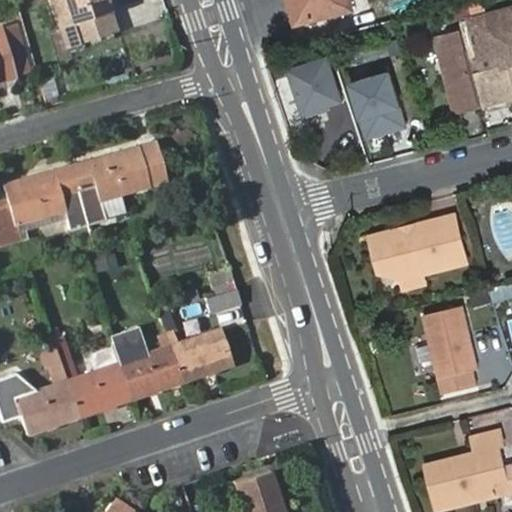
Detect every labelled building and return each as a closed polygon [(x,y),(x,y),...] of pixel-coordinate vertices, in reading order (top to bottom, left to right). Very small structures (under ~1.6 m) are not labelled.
[(68,22),(61,0),(48,0),(57,26),(68,22)] [(107,0),(61,0),(68,22),(75,42),(116,29),(107,0)] [(287,0),(295,26),(300,25),(292,0),(287,0)] [(292,0),(300,25),(354,10),(350,0),(292,0)] [(511,9),(470,23),(479,51),(511,41),(511,9)] [(0,80),(15,76),(14,74),(30,70),(16,21),(0,25),(0,80)] [(511,41),(479,51),(487,75),(511,66),(511,41)] [(444,57),(459,113),(478,108),(463,52),(444,57)] [(329,55),(286,70),(303,117),(346,103),(329,55)] [(511,66),(487,75),(482,77),(491,104),(511,96),(511,66)] [(354,84),(371,140),(408,129),(391,73),(354,84)] [(3,183),(7,199),(0,201),(0,245),(20,240),(16,226),(64,211),(69,230),(105,219),(105,216),(100,201),(167,181),(156,140),(3,183)] [(121,196),(100,201),(105,216),(125,211),(121,196)] [(455,218),(414,229),(414,234),(403,237),(400,233),(371,240),(380,276),(390,274),(399,271),(401,276),(402,282),(424,276),(467,266),(455,218)] [(215,289),(235,287),(233,268),(212,271),(215,289)] [(380,276),(402,282),(401,276),(399,271),(390,274),(380,276)] [(426,286),(424,276),(402,282),(405,292),(426,286)] [(511,289),(511,286),(489,293),(494,308),(511,303),(511,289)] [(240,304),(235,288),(203,298),(209,315),(240,304)] [(195,289),(156,302),(160,314),(199,300),(195,289)] [(468,341),(472,340),(463,308),(425,319),(432,344),(436,359),(446,394),(479,385),(475,372),(480,371),(474,348),(470,349),(468,341)] [(172,330),(166,332),(182,382),(233,364),(221,327),(176,342),(172,330)] [(161,348),(120,362),(133,400),(182,382),(166,332),(156,335),(161,348)] [(61,336),(53,339),(56,347),(64,344),(61,336)] [(64,344),(56,347),(67,380),(79,418),(133,400),(120,362),(94,371),(75,377),(64,344)] [(436,359),(432,344),(417,348),(421,362),(436,359)] [(94,371),(120,362),(115,346),(92,354),(90,359),(94,371)] [(65,378),(55,348),(38,354),(48,383),(65,378)] [(79,418),(67,380),(15,397),(27,435),(79,418)] [(435,511),(510,494),(503,469),(498,449),(503,448),(500,430),(471,437),(475,454),(460,458),(424,466),(435,511)] [(511,474),(510,468),(503,469),(510,494),(511,493),(511,474)] [(283,511),(271,472),(234,483),(243,511),(283,511)] [(138,511),(116,496),(104,511),(138,511)]
